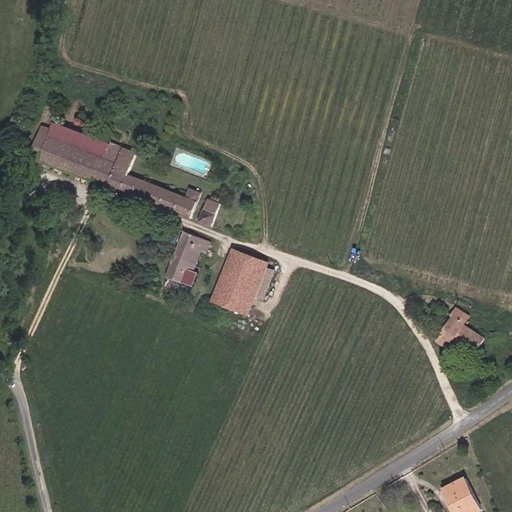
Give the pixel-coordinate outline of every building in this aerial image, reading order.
[(116,162),(122,148),(55,123),(52,131),(45,129),(43,134),(116,162)] [(42,160),(108,185),(116,162),(43,134),(35,154),(43,157),(42,160)] [(129,175),(137,154),(122,148),(116,162),(108,185),(178,212),(193,218),(202,194),(192,189),(188,198),(129,175)] [(202,221),(215,226),(223,204),(211,200),(202,221)] [(189,287),(202,252),(207,255),(212,243),(185,232),(167,278),(189,287)] [(251,312),(269,265),(236,252),(217,299),(251,312)] [(439,337),(442,339),(451,345),(457,337),(478,350),(487,336),(467,322),(472,314),(460,305),(441,333),(439,337)] [(466,476),(444,487),(455,511),(472,511),(481,508),(466,476)]
